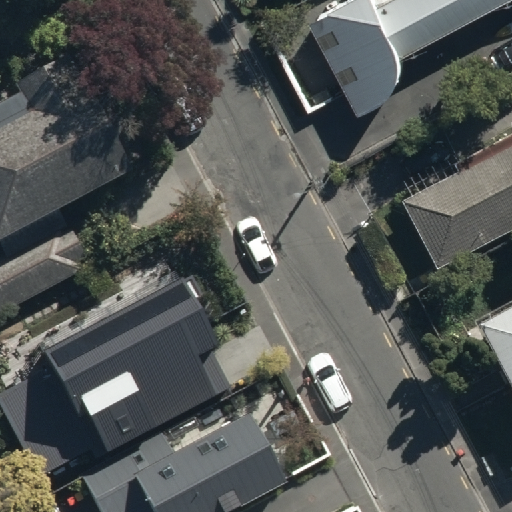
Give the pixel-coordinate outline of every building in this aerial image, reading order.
[(511,0),(332,0),(309,13),(357,108),(360,107),(362,107),(364,106),(367,105),(369,104),(371,104),(373,102),(376,101),(378,100),(380,99),(382,97),(384,96),(386,94),(387,92),(389,91),(391,89),(392,87),(394,85),(395,83),(396,81),(397,79),(398,76),(399,74),(400,72),(401,70),(402,67),(402,65),(403,62),(403,60),(403,58),(404,55),(404,53),(404,50),(403,48),(403,45),(488,0),(511,0)] [(5,91),(0,93),(0,300),(76,258),(47,207),(117,168),(105,147),(118,140),(98,103),(91,106),(60,51),(1,84),(5,91)] [(511,126),(511,146),(405,202),(439,268),(511,230),(511,122),(510,123),(511,126)] [(47,330),(34,337),(74,408),(33,430),(61,483),(116,454),(110,443),(233,376),(229,367),(237,363),(185,264),(174,270),(168,259),(45,326),(47,330)] [(511,309),(481,326),(511,383),(511,309)] [(161,438),(81,480),(98,511),(218,511),(281,479),(244,411),(168,451),(161,438)]
